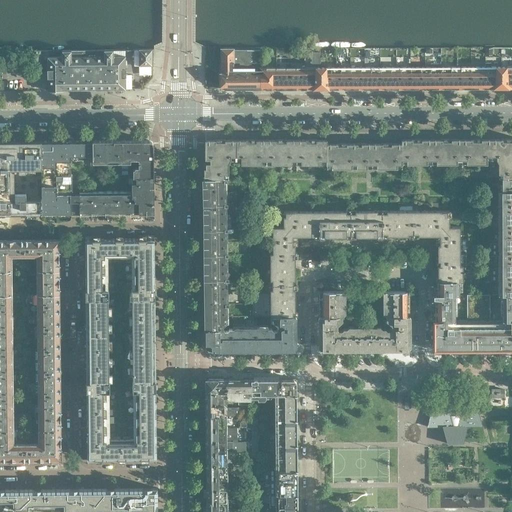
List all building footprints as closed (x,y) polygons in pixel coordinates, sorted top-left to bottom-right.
[(260,65),(260,55),(260,50),(233,50),(233,49),(221,49),(221,71),(220,71),(220,89),(260,89),(260,65)] [(87,90),(86,50),(71,51),(71,50),(62,51),(62,57),(47,57),(48,89),(48,91),(87,90)] [(125,77),(126,77),(125,69),(125,56),(113,56),(113,50),(104,50),(86,50),(87,90),(126,90),(126,89),(125,88),(125,77)] [(152,66),(152,50),(139,50),(139,66),(152,66)] [(41,64),(41,51),(32,51),(32,64),(41,64)] [(290,89),(290,65),(285,65),(285,68),(280,68),(280,65),(275,65),(275,68),(265,68),(265,65),(260,65),(260,89),(290,89)] [(320,89),(320,65),(315,65),(315,68),(305,68),(305,65),(300,65),(300,68),(295,68),(295,65),(290,65),(290,89),(320,89)] [(350,89),(350,65),(345,65),(345,68),(340,68),(340,65),(335,65),(335,68),(325,68),(325,65),(320,65),(320,89),(350,89)] [(380,89),(380,65),(375,65),(375,68),(365,68),(365,65),(360,65),(360,68),(355,68),(355,65),(350,65),(350,89),(380,89)] [(410,89),(410,65),(405,65),(405,68),(400,68),(400,65),(395,65),(395,68),(385,68),(385,65),(380,65),(380,89),(410,89)] [(440,88),(440,65),(435,65),(435,67),(425,68),(425,65),(420,65),(420,68),(415,68),(415,65),(410,65),(410,89),(440,88)] [(470,88),(470,65),(465,65),(465,67),(460,67),(460,65),(455,65),(455,67),(445,67),(445,65),(440,65),(440,88),(470,88)] [(500,88),(500,65),(495,65),(495,67),(485,67),(485,65),(480,65),(480,67),(475,67),(475,65),(470,65),(470,88),(500,88)] [(511,88),(511,67),(505,67),(505,65),(500,65),(500,88),(511,88)] [(511,138),(501,139),(492,139),(492,160),(496,160),(498,163),(498,178),(502,178),(511,178),(511,138)] [(236,160),(236,140),(225,140),(225,139),(214,139),(214,140),(205,140),(205,163),(203,163),(203,169),(204,169),(204,179),(223,179),(229,178),(229,163),(231,160),(236,160)] [(266,165),(266,140),(257,140),(257,139),(246,139),(246,140),(236,140),(236,160),(241,160),(241,165),(266,165)] [(296,165),(296,140),(286,140),(286,139),(276,139),(276,140),(266,140),(266,165),(296,165)] [(327,165),(327,144),(327,140),(316,140),(316,139),(306,139),(306,140),(296,140),(296,165),(327,165)] [(431,164),(431,139),(422,139),(411,139),(401,139),(401,143),(401,164),(431,164)] [(461,164),(461,139),(452,139),(441,139),(431,139),(431,164),(461,164)] [(492,160),(492,139),(482,139),(471,139),(461,139),(461,164),(487,164),(487,160),(492,160)] [(106,162),(106,140),(92,141),(92,155),(92,162),(106,162)] [(119,162),(119,140),(106,140),(106,162),(112,162),(112,171),(118,171),(118,162),(119,162)] [(122,140),(119,140),(119,162),(131,162),(131,159),(153,159),(153,144),(153,143),(152,142),(152,141),(151,141),(150,141),(149,140),(122,141),(122,140)] [(26,199),(26,194),(14,194),(14,169),(18,169),(18,173),(25,173),(25,169),(41,169),(41,141),(0,141),(0,214),(40,214),(40,199),(26,199)] [(83,192),(83,177),(83,174),(71,174),(70,155),(92,155),(92,141),(41,141),(41,169),(41,199),(42,214),(71,214),(71,201),(71,200),(71,194),(79,194),(79,192),(83,192)] [(356,168),(356,144),(347,144),(347,143),(336,143),(336,144),(327,144),(327,165),(327,168),(356,168)] [(401,164),(401,143),(392,143),(381,143),(381,144),(362,144),(362,143),(356,143),(356,144),(356,168),(401,168),(401,164)] [(153,176),(153,159),(131,159),(131,162),(119,162),(118,162),(118,171),(119,177),(132,177),(153,176)] [(154,213),(154,186),(153,176),(132,177),(132,191),(132,199),(139,199),(139,213),(154,213)] [(511,178),(502,178),(502,192),(511,191),(511,178)] [(224,192),(223,179),(204,179),(203,179),(203,192),(224,192)] [(111,191),(83,192),(79,192),(79,194),(79,201),(71,201),(71,214),(111,213),(111,191)] [(132,199),(132,191),(111,191),(111,213),(139,213),(139,199),(132,199)] [(511,204),(511,191),(502,192),(498,192),(498,198),(501,200),(501,204),(511,204)] [(224,205),(224,192),(203,192),(203,205),(224,205)] [(511,216),(511,204),(501,204),(501,208),(498,211),(498,217),(511,216)] [(224,217),(224,205),(203,205),(204,217),(224,217)] [(295,263),(295,236),(319,236),(319,211),(283,211),(283,227),(272,227),(272,253),(270,253),(270,263),(295,263)] [(350,236),(350,211),(319,211),(319,236),(350,236)] [(382,236),(382,211),(350,211),(350,236),(382,236)] [(413,236),(413,211),(382,211),(382,236),(413,236)] [(460,258),(460,226),(449,226),(449,211),(413,211),(413,236),(437,236),(437,258),(460,258)] [(511,229),(511,216),(498,217),(498,223),(501,226),(501,230),(511,229)] [(224,229),(224,217),(204,217),(204,230),(224,229)] [(224,242),(224,229),(204,230),(204,242),(224,242)] [(511,242),(511,229),(501,230),(501,234),(498,236),(498,243),(511,242)] [(154,239),(84,239),(87,459),(156,458),(154,239)] [(24,256),(24,240),(7,240),(7,254),(16,254),(16,256),(24,256)] [(41,254),(40,240),(24,240),(24,256),(32,256),(32,254),(41,254)] [(59,257),(58,240),(40,240),(41,254),(41,257),(59,257)] [(224,254),(224,242),(204,242),(204,255),(224,254)] [(511,255),(511,242),(498,243),(498,249),(501,252),(501,256),(511,255)] [(224,267),(224,254),(204,255),(204,267),(224,267)] [(511,268),(511,255),(501,256),(501,259),(498,262),(498,268),(511,268)] [(0,269),(9,270),(9,258),(7,258),(0,257),(0,269)] [(59,257),(41,257),(39,257),(39,269),(59,269),(59,257)] [(462,281),(462,265),(460,265),(460,258),(437,258),(437,281),(459,281),(462,281)] [(295,289),(295,263),(270,263),(270,280),(272,280),(272,289),(295,289)] [(225,279),(224,267),(204,267),(204,279),(225,279)] [(511,281),(511,268),(498,268),(499,275),(501,278),(501,281),(511,281)] [(0,281),(9,282),(9,270),(0,269),(0,281)] [(59,281),(59,269),(39,269),(39,281),(59,281)] [(225,292),(225,279),(204,279),(204,292),(225,292)] [(0,293),(9,294),(9,282),(0,281),(0,293)] [(59,293),(59,281),(39,281),(39,293),(59,293)] [(459,295),(459,281),(437,281),(437,283),(437,290),(437,291),(433,291),(433,295),(454,295),(459,295)] [(511,281),(501,281),(499,281),(499,295),(502,295),(511,294),(511,281)] [(295,289),(272,289),(270,289),(270,316),(274,316),(295,316),(295,289)] [(343,304),(343,291),(319,291),(319,304),(343,304)] [(409,304),(409,291),(385,291),(385,304),(409,304)] [(225,304),(225,292),(204,292),(205,304),(225,304)] [(0,305),(10,306),(9,294),(0,293),(0,305)] [(59,305),(59,293),(39,293),(39,305),(59,305)] [(511,307),(511,294),(502,295),(502,307),(511,307)] [(454,308),(454,295),(433,295),(433,308),(454,308)] [(490,308),(490,295),(478,295),(467,295),(467,308),(467,313),(467,320),(472,320),(485,320),(490,320),(490,316),(490,308)] [(225,317),(225,304),(205,304),(205,317),(225,317)] [(343,315),(343,304),(319,304),(319,317),(340,316),(340,317),(341,317),(343,315)] [(409,316),(409,304),(385,304),(385,315),(386,316),(389,316),(409,316)] [(0,316),(10,317),(10,306),(0,305),(0,316)] [(59,316),(59,305),(39,305),(39,316),(59,316)] [(511,307),(502,307),(502,314),(502,320),(508,320),(511,320),(511,319),(511,307)] [(454,308),(433,308),(433,320),(447,320),(449,320),(454,320),(454,314),(454,308)] [(0,327),(10,328),(10,317),(0,316),(0,327)] [(59,327),(59,320),(59,316),(39,316),(39,327),(59,327)] [(295,329),(295,322),(295,316),(274,316),(274,319),(275,320),(275,323),(277,325),(277,329),(280,329),(295,329)] [(339,323),(339,321),(340,320),(340,317),(340,316),(319,317),(319,329),(333,329),(337,329),(337,325),(339,323)] [(409,329),(409,322),(409,316),(389,316),(389,320),(390,320),(390,323),(392,325),(392,329),(395,329),(409,329)] [(225,323),(225,317),(205,317),(205,329),(220,329),(223,329),(223,325),(225,323)] [(433,320),(432,320),(432,349),(433,349),(433,350),(434,350),(435,350),(435,351),(436,350),(437,350),(438,349),(447,349),(447,327),(447,320),(433,320)] [(449,320),(447,320),(447,327),(447,349),(460,349),(459,327),(459,320),(454,320),(449,320)] [(472,320),(459,320),(459,327),(460,349),(472,349),(472,327),(472,320)] [(485,320),(472,320),(472,327),(472,349),(485,349),(485,327),(485,320)] [(498,320),(485,320),(485,327),(485,349),(498,349),(498,327),(498,320)] [(502,320),(498,320),(498,327),(498,349),(511,349),(511,327),(511,320),(508,320),(502,320)] [(0,338),(10,339),(10,328),(0,327),(0,338)] [(60,338),(59,327),(39,327),(40,338),(60,338)] [(220,349),(220,329),(205,329),(205,346),(208,349),(220,349)] [(232,349),(232,329),(229,329),(227,331),(225,331),(223,329),(220,329),(220,349),(232,349)] [(244,349),(244,329),(232,329),(232,349),(244,349)] [(256,349),(256,329),(244,329),(244,349),(256,349)] [(268,349),(268,329),(256,329),(256,349),(268,349)] [(280,349),(280,329),(277,329),(275,331),(273,331),(271,329),(268,329),(268,349),(280,349)] [(295,346),(295,329),(280,329),(280,349),(293,349),(295,346)] [(333,349),(333,329),(319,329),(319,346),(322,349),(330,349),(333,349)] [(346,349),(346,329),(343,329),(341,330),(338,330),(337,329),(333,329),(333,349),(346,349)] [(358,349),(358,329),(346,329),(346,349),(358,349)] [(370,349),(370,329),(358,329),(358,349),(370,349)] [(383,349),(383,329),(370,329),(370,349),(383,349)] [(395,349),(395,329),(392,329),(390,330),(387,330),(385,329),(383,329),(383,349),(395,349)] [(409,346),(409,329),(395,329),(395,349),(399,349),(407,349),(409,346)] [(0,349),(10,350),(10,339),(0,338),(0,349)] [(60,349),(60,343),(60,338),(40,338),(40,349),(60,349)] [(0,360),(10,361),(10,350),(0,349),(0,360)] [(60,360),(60,349),(40,349),(40,360),(60,360)] [(0,371),(10,372),(10,361),(0,360),(0,371)] [(60,371),(60,366),(60,360),(40,360),(40,371),(60,371)] [(0,382),(10,383),(10,372),(0,371),(0,382)] [(60,382),(60,371),(40,371),(40,382),(60,382)] [(383,391),(383,378),(365,379),(365,392),(383,391)] [(226,391),(226,379),(208,379),(205,382),(205,391),(226,391)] [(238,397),(238,379),(226,379),(226,391),(226,397),(238,397)] [(251,397),(251,379),(238,379),(238,397),(251,397)] [(265,395),(265,379),(251,379),(251,397),(251,398),(265,398),(265,395)] [(280,394),(280,379),(265,379),(265,395),(276,395),(276,394),(280,394)] [(296,394),(296,381),(295,381),(294,379),(280,379),(280,394),(296,394)] [(0,393),(10,394),(10,383),(0,382),(0,393)] [(60,393),(60,382),(40,382),(40,393),(60,393)] [(226,397),(226,391),(205,391),(206,403),(223,403),(223,402),(223,397),(226,397)] [(0,405),(11,406),(10,394),(0,393),(0,405)] [(60,405),(60,393),(40,393),(40,405),(60,405)] [(296,394),(280,394),(276,394),(276,395),(277,407),(296,407),(296,394)] [(238,415),(238,407),(226,407),(226,405),(223,402),(223,403),(206,403),(206,415),(226,415),(238,415)] [(0,417),(11,418),(11,406),(0,405),(0,417)] [(60,417),(60,405),(40,405),(40,417),(60,417)] [(296,419),(296,407),(277,407),(277,419),(296,419)] [(482,426),(477,409),(461,409),(460,410),(449,410),(448,409),(432,409),(427,427),(442,427),(447,443),(463,443),(467,426),(482,426)] [(226,427),(226,415),(206,415),(206,428),(226,427)] [(0,429),(11,430),(11,418),(0,417),(0,429)] [(60,429),(60,417),(40,417),(40,429),(60,429)] [(296,432),(296,419),(277,419),(277,432),(296,432)] [(237,440),(237,431),(226,431),(226,427),(206,428),(206,440),(226,440),(237,440)] [(11,442),(11,430),(0,429),(0,441),(9,442),(11,442)] [(61,441),(60,429),(40,429),(41,441),(43,441),(61,441)] [(296,444),(296,432),(277,432),(277,444),(296,444)] [(238,452),(238,443),(232,443),(232,442),(226,442),(226,440),(206,440),(206,452),(238,452)] [(0,459),(9,459),(9,445),(9,442),(0,441),(0,459)] [(61,459),(61,441),(43,441),(43,445),(43,459),(61,459)] [(26,459),(26,443),(18,443),(18,445),(9,445),(9,459),(26,459)] [(43,459),(43,445),(34,445),(34,443),(26,443),(26,459),(43,459)] [(297,456),(296,444),(277,444),(277,457),(297,456)] [(238,464),(238,452),(206,452),(206,464),(225,464),(238,464)] [(297,469),(297,456),(277,457),(277,469),(297,469)] [(225,477),(225,464),(206,464),(206,477),(225,477)] [(297,481),(297,475),(297,469),(277,469),(277,482),(297,481)] [(225,489),(225,477),(206,477),(206,489),(225,489)] [(297,494),(297,481),(277,482),(277,494),(297,494)] [(156,511),(157,488),(0,489),(0,511),(156,511)] [(233,489),(225,489),(206,489),(206,501),(225,501),(233,501),(233,489)] [(297,506),(297,494),(277,494),(278,506),(297,506)] [(463,506),(484,506),(484,496),(444,496),(444,507),(463,507),(463,506)] [(225,511),(225,501),(206,501),(206,511),(225,511)]
